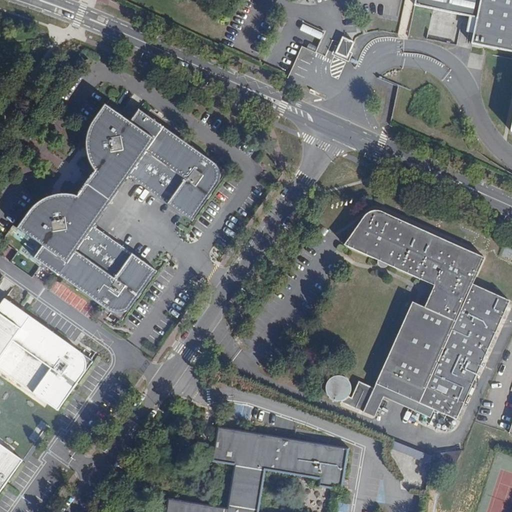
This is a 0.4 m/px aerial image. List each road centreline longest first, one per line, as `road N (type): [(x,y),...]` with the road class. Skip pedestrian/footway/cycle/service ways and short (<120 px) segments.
road 1 (tertiary): [(336,130),(72,511)]
road 2 (tertiary): [(336,130),(39,0)]
road 3 (tertiary): [(511,207),(336,130)]
